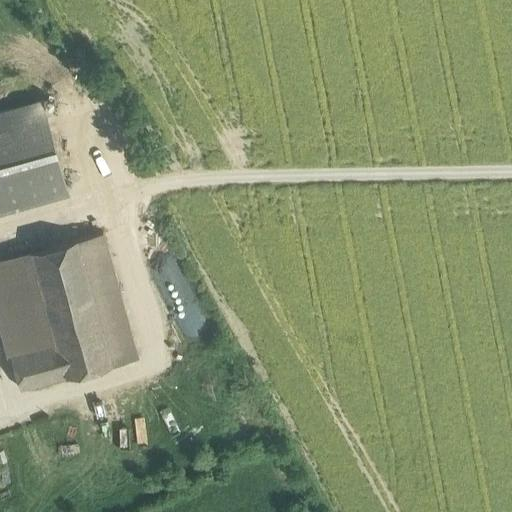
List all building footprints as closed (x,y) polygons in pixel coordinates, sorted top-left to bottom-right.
[(41,101),(0,112),(0,209),(66,191),(41,101)] [(137,355),(103,231),(79,237),(113,362),(137,355)] [(79,237),(0,258),(0,295),(31,287),(37,306),(11,313),(3,327),(21,388),(113,362),(79,237)] [(161,291),(181,340),(208,329),(187,280),(161,291)] [(142,481),(164,468),(151,445),(128,458),(142,481)] [(122,471),(136,493),(143,489),(130,466),(122,471)]
